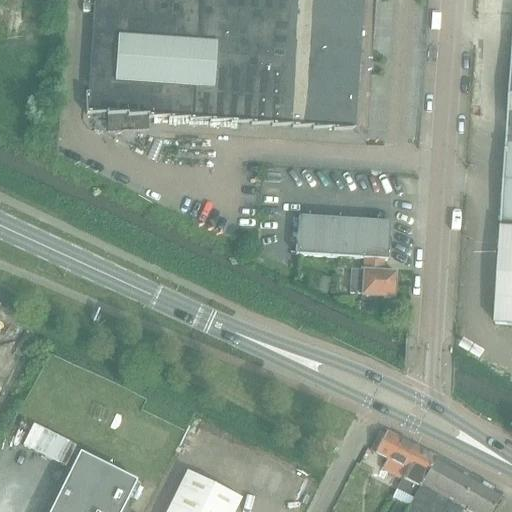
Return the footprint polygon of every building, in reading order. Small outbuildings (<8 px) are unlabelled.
[(94,0),(88,93),(86,113),(354,130),(363,2),(329,0),(94,0)] [(511,103),(511,104),(496,325),(511,325),(511,103)] [(298,218),(296,256),(362,261),(364,261),(363,272),(350,271),(349,295),(361,296),(361,297),(393,299),(395,274),(382,273),(383,262),(386,262),(388,224),(298,218)] [(321,279),(318,291),(327,292),(329,281),(321,279)] [(33,425),(22,446),(64,467),(75,446),(33,425)] [(381,470),(401,481),(417,450),(385,433),(385,434),(381,431),(370,452),(386,460),(381,470)] [(413,499),(436,460),(417,450),(401,481),(396,490),(392,499),(408,507),(413,499)] [(121,511),(136,483),(79,455),(49,511),(121,511)] [(493,511),(502,495),(436,460),(413,499),(408,507),(405,511),(460,511),(461,511),(462,511),(493,511)] [(186,473),(166,511),(234,511),(240,500),(186,473)]
